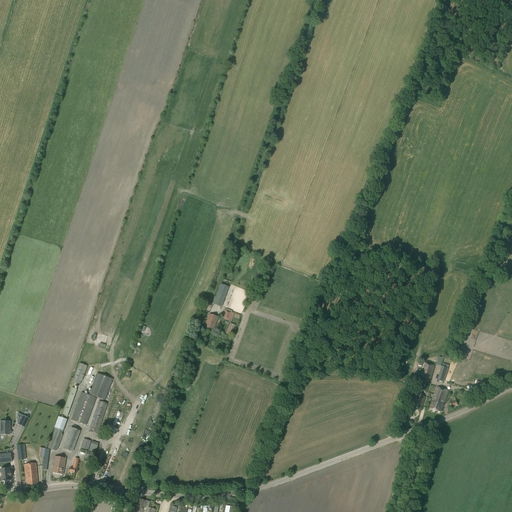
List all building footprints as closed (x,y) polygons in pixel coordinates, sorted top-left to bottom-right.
[(221,284),(213,304),(221,307),(229,287),(221,284)] [(231,322),(234,313),(224,310),(221,318),(231,322)] [(213,330),(218,317),(209,314),(204,327),(213,330)] [(230,335),(235,325),(230,324),(226,333),(230,335)] [(80,385),(87,366),(79,363),(72,382),(80,385)] [(430,381),(434,368),(434,366),(425,363),(421,378),(430,381)] [(444,382),(444,381),(448,368),(442,366),(437,379),(444,382)] [(105,401),(113,379),(96,373),(88,395),(105,401)] [(441,412),(448,391),(446,390),(436,387),(430,409),(441,412)] [(67,418),(77,390),(72,388),(62,416),(67,418)] [(86,425),(96,398),(81,392),(71,420),(86,425)] [(419,408),(422,407),(425,397),(423,394),(420,393),(417,394),(414,404),(416,407),(419,408)] [(19,417),(21,395),(11,394),(8,415),(19,417)] [(97,434),(107,404),(98,401),(88,431),(97,434)] [(55,451),(57,450),(64,431),(63,431),(67,420),(58,417),(54,428),(56,428),(48,448),(55,451)] [(2,422),(0,422),(0,428),(0,429),(1,434),(9,434),(9,422),(2,422)] [(72,452),(80,431),(71,427),(63,448),(72,452)] [(39,435),(26,436),(26,444),(39,443),(39,435)] [(88,451),(91,441),(83,439),(80,448),(88,451)] [(95,453),(98,444),(92,442),(89,451),(90,451),(95,453)] [(9,454),(0,455),(0,463),(10,462),(9,454)] [(63,475),(66,459),(54,457),(52,473),(63,475)] [(76,470),(78,459),(75,458),(73,468),(70,468),(70,469),(70,470),(69,470),(68,472),(69,472),(74,473),(75,470),(76,470)] [(26,486),(38,485),(36,463),(24,465),(26,486)] [(155,511),(156,510),(148,508),(149,502),(139,499),(136,510),(137,511),(140,511),(141,511),(140,511),(155,511)]
